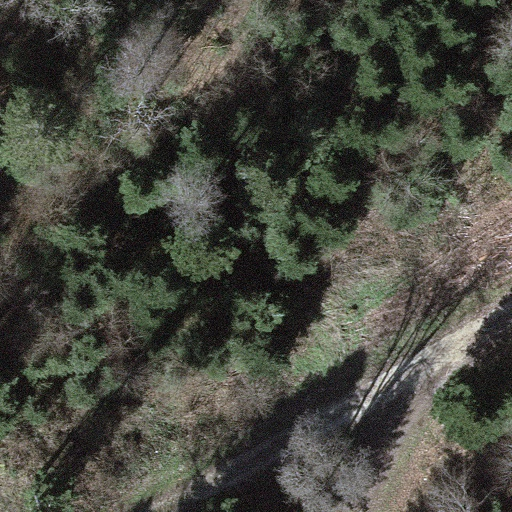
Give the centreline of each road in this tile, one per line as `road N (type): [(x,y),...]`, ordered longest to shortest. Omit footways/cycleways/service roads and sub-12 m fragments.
road 1 (track): [(511,315),(134,511)]
road 2 (track): [(363,511),(422,365)]
